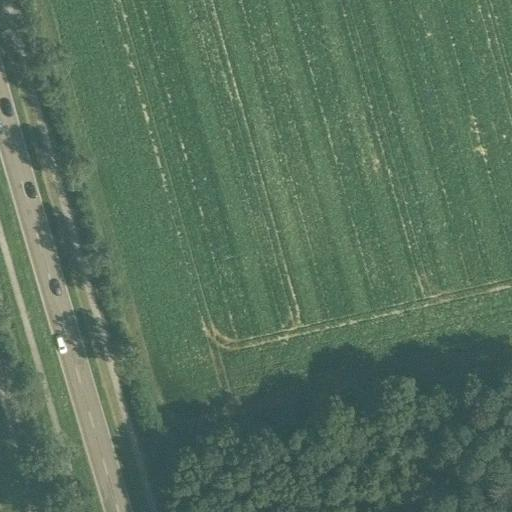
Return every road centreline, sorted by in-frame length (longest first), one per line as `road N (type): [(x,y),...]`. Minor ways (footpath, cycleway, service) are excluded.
road 1 (track): [(511,363),(166,446),(34,0)]
road 2 (primary): [(122,511),(0,89)]
road 3 (track): [(41,511),(0,363)]
